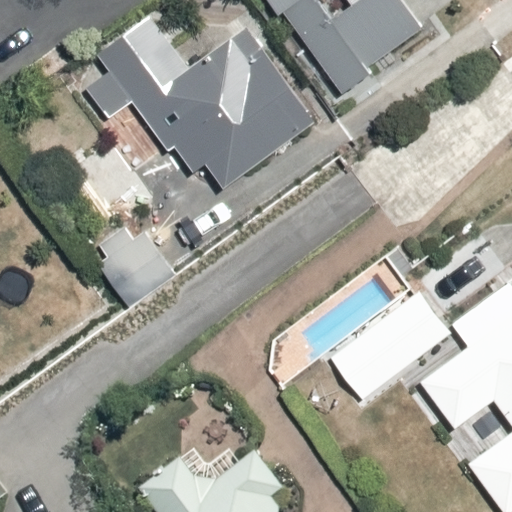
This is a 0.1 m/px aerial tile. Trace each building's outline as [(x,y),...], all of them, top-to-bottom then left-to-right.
[(270,0),(283,18),(288,14),(347,93),(382,67),(375,58),(423,23),(407,0),(270,0)] [(195,67),(155,15),(103,55),(113,69),(90,86),(147,160),(176,138),(202,171),(211,165),(231,192),(326,119),(252,23),(195,67)] [(511,293),(504,284),(463,316),(481,341),(424,384),(455,427),(496,397),(511,419),(511,430),(475,458),(511,509),(511,293)] [(415,296),(361,334),(392,376),(445,337),(415,296)] [(144,488),(154,503),(161,511),(286,511),(289,486),(258,450),(228,477),(201,478),(184,456),(144,488)] [(0,478),(0,505),(13,496),(0,478)]
